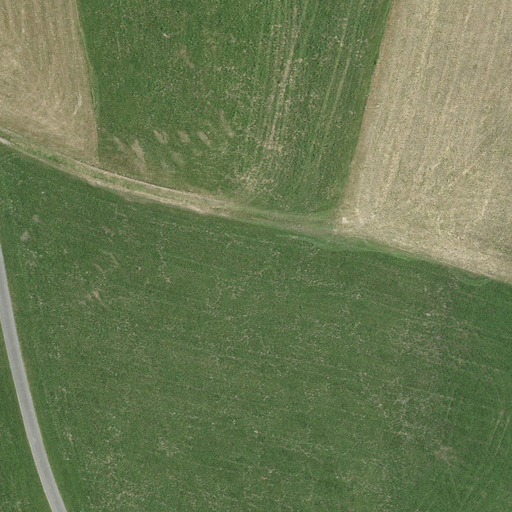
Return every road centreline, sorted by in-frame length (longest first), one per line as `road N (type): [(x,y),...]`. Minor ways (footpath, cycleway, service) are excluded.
road 1 (track): [(0,133),(127,186),(326,231)]
road 2 (track): [(0,281),(26,408),(59,511)]
